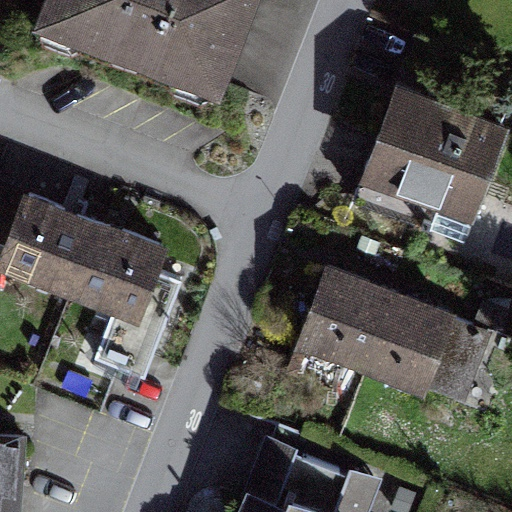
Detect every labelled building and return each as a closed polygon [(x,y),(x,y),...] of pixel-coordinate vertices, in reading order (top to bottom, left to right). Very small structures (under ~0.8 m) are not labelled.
[(15,0),(11,10),(200,82),(231,0),(15,0)] [(497,117),(381,75),(345,170),(462,213),(497,117)] [(0,262),(127,311),(153,243),(0,184),(0,262)] [(443,307),(312,257),(282,336),(414,386),(443,307)] [(0,511),(16,511),(20,437),(0,435),(0,511)] [(292,446),(265,435),(244,486),(236,483),(224,511),(375,511),(388,480),(347,464),(342,476),(288,455),(292,446)]
